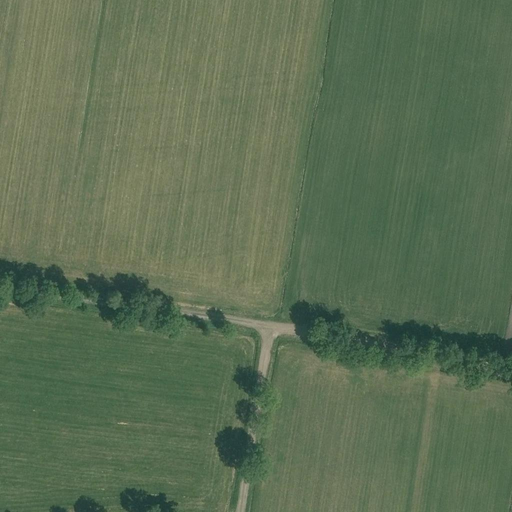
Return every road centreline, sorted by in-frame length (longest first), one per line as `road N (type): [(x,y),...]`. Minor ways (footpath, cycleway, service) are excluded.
road 1 (track): [(269,325),(0,287)]
road 2 (track): [(511,368),(269,325)]
road 3 (track): [(269,325),(240,511)]
